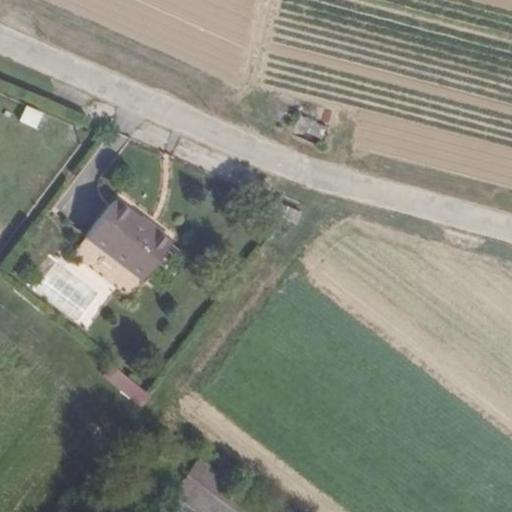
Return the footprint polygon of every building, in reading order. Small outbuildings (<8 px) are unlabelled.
[(36,127),(43,112),(26,103),(18,118),(36,127)] [(296,125),(313,133),(315,121),(302,115),(296,125)] [(315,121),(313,133),(321,136),(323,134),(327,126),(315,121)] [(285,218),(289,209),(273,202),(269,210),(285,218)] [(86,241),(142,283),(169,248),(113,206),(86,241)] [(296,223),(300,214),(289,209),(285,218),(296,223)] [(111,364),(101,376),(142,408),(151,395),(111,364)] [(171,490),(200,511),(271,511),(196,455),(171,490)] [(200,511),(171,490),(153,476),(125,511),(200,511)]
